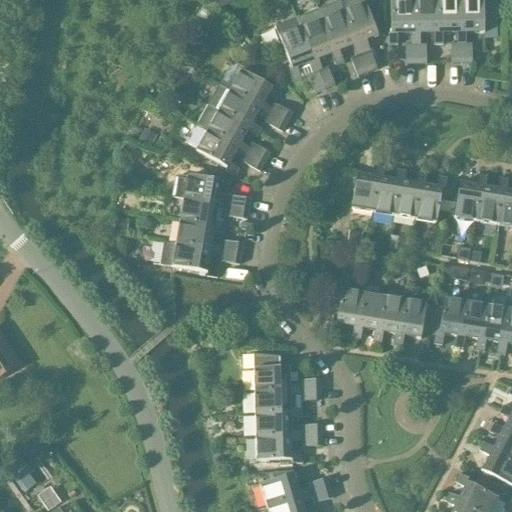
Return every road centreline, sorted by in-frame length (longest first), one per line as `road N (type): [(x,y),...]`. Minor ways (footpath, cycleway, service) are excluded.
road 1 (residential): [(511,107),(449,96),(377,102),(322,135),(276,202),(267,236),(275,296),(349,386),(351,454),(365,511)]
road 2 (unclassified): [(170,511),(151,427),(124,367),(0,222)]
